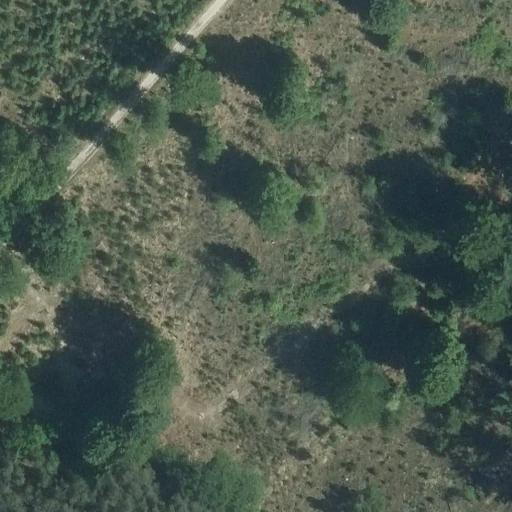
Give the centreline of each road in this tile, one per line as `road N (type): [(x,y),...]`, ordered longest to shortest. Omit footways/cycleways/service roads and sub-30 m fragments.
road 1 (track): [(222,0),(0,249)]
road 2 (track): [(187,511),(0,385)]
